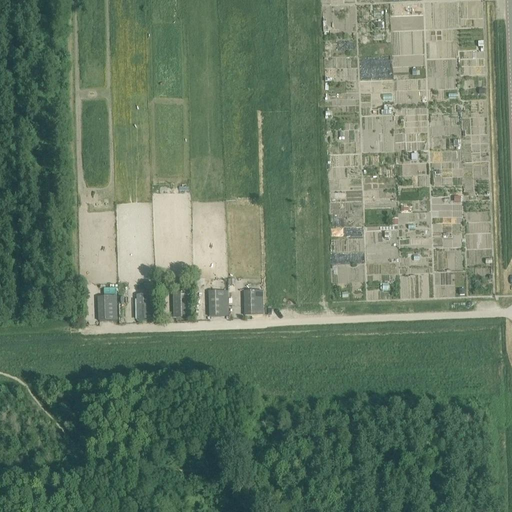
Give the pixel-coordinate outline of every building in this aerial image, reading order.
[(187,279),(188,290),(197,289),(197,279),(187,279)] [(245,317),(263,317),(262,292),(244,293),(245,317)] [(209,318),(227,317),(226,293),(208,294),(209,318)] [(175,319),(193,318),(193,294),(175,295),(175,319)] [(138,320),(156,320),(155,295),(137,296),(138,320)] [(99,322),(117,321),(116,297),(98,298),(99,322)]
